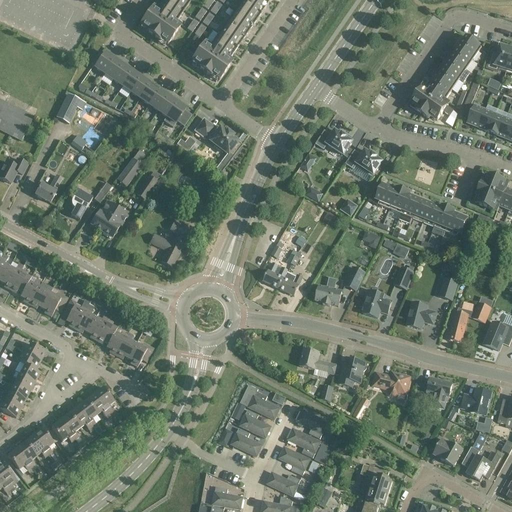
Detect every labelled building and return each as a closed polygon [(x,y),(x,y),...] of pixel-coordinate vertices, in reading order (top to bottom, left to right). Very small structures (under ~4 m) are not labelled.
[(168,0),(162,0),(156,9),(167,16),(176,22),(184,11),(168,0)] [(191,0),(168,0),(184,11),(191,0)] [(214,2),(211,0),(207,0),(203,8),(208,11),(214,2)] [(262,14),(241,0),(234,11),(254,25),(262,14)] [(270,3),(266,0),(241,0),(262,14),(270,3)] [(222,7),(217,3),(210,13),(215,16),(222,7)] [(154,7),(141,26),(148,31),(147,33),(153,37),(167,16),(156,9),(154,7)] [(206,13),(201,9),(195,19),(200,23),(206,13)] [(254,25),(234,11),(226,23),(246,37),(254,25)] [(214,18),(209,15),(202,24),(207,28),(214,18)] [(176,22),(167,16),(153,37),(159,41),(160,40),(167,45),(181,25),(176,22)] [(198,24),(194,20),(187,30),(192,33),(198,24)] [(246,37),(226,23),(218,35),(238,48),(246,37)] [(201,25),(194,35),(200,39),(206,29),(201,25)] [(213,32),(205,43),(210,46),(219,52),(230,60),(238,48),(218,35),(217,36),(213,32)] [(473,62),(482,49),(463,36),(454,49),(473,62)] [(205,43),(192,62),(199,67),(199,68),(205,73),(219,52),(210,46),(205,43)] [(507,71),(511,53),(511,50),(510,50),(511,48),(502,45),(498,58),(491,56),(487,70),(498,73),(500,68),(507,71)] [(466,72),(473,62),(454,49),(447,59),(466,72)] [(219,52),(205,73),(211,77),(212,75),(219,81),(232,62),(230,60),(219,52)] [(114,60),(105,54),(95,68),(104,75),(114,60)] [(447,59),(440,69),(459,82),(463,84),(470,75),(466,72),(447,59)] [(104,75),(100,81),(109,87),(113,81),(123,66),(114,60),(104,75)] [(132,73),(123,66),(113,81),(122,87),(132,73)] [(452,91),(459,82),(440,69),(434,79),(452,91)] [(478,84),(483,73),(479,71),(460,118),(465,120),(480,85),(478,84)] [(141,79),(132,73),(122,87),(131,93),(141,79)] [(150,85),(141,79),(131,93),(140,99),(150,85)] [(427,88),(445,101),(452,91),(434,79),(427,88)] [(159,91),(150,85),(140,99),(149,106),(159,91)] [(422,89),(417,97),(429,105),(437,95),(427,88),(425,91),(422,89)] [(168,97),(159,91),(149,106),(158,112),(168,97)] [(437,95),(429,105),(442,114),(443,113),(450,118),(454,112),(447,107),(449,104),(445,101),(437,95)] [(56,119),(69,125),(77,109),(82,112),(86,105),(68,96),(56,119)] [(177,104),(168,97),(158,112),(167,118),(177,104)] [(429,105),(417,97),(412,104),(418,108),(416,111),(422,116),(429,105)] [(30,133),(27,131),(33,118),(0,101),(0,130),(22,142),(24,136),(27,138),(30,133)] [(167,119),(164,123),(173,129),(176,125),(177,123),(184,128),(192,117),(185,112),(186,110),(177,104),(167,119)] [(429,105),(422,116),(429,120),(431,117),(437,122),(442,114),(429,105)] [(479,128),(489,133),(495,116),(497,111),(488,107),(485,112),(479,128)] [(468,124),(479,128),(485,112),(475,108),(468,124)] [(489,133),(499,137),(505,120),(495,116),(489,133)] [(499,137),(508,141),(511,132),(511,123),(505,120),(499,137)] [(214,129),(204,121),(195,132),(207,141),(209,138),(212,141),(211,142),(216,146),(214,147),(215,148),(225,134),(220,130),(218,133),(214,130),(214,129)] [(327,145),(344,157),(353,143),(347,139),(348,138),(342,134),(341,136),(335,132),(332,137),(325,132),(316,145),(324,150),(327,145)] [(225,134),(215,148),(223,153),(224,152),(228,156),(229,155),(235,159),(243,149),(242,148),(243,146),(242,145),(241,146),(231,139),(232,137),(227,133),(226,135),(225,134)] [(80,153),(87,144),(77,137),(70,146),(80,153)] [(185,144),(180,141),(177,146),(188,154),(193,146),(187,141),(185,144)] [(134,158),(117,181),(126,188),(141,167),(142,168),(143,166),(139,163),(145,155),(140,151),(134,158)] [(353,170),(356,167),(373,178),(383,163),(377,159),(377,158),(372,155),(371,156),(365,152),(362,157),(355,152),(355,151),(345,166),(346,165),(353,170)] [(306,155),(300,168),(308,172),(314,158),(306,155)] [(28,166),(17,160),(14,167),(6,163),(0,174),(0,179),(11,186),(17,174),(22,177),(28,166)] [(226,168),(221,164),(216,170),(222,174),(226,168)] [(150,177),(137,195),(144,201),(156,182),(160,177),(154,172),(150,178),(150,177)] [(492,194),(497,180),(489,176),(486,183),(483,182),(480,189),(492,194)] [(35,196),(50,205),(56,194),(55,193),(62,181),(56,177),(49,190),(41,186),(35,196)] [(506,183),(497,180),(492,194),(503,199),(507,190),(503,189),(506,183)] [(382,187),(377,201),(380,202),(378,205),(378,206),(387,210),(390,211),(399,190),(396,189),(383,184),(382,187)] [(94,201),(99,205),(111,189),(106,185),(94,201)] [(492,194),(480,189),(477,196),(480,198),(477,205),(486,208),(492,194)] [(399,190),(390,211),(392,211),(399,215),(401,215),(410,194),(408,194),(399,190)] [(500,207),(510,211),(511,205),(511,192),(507,190),(503,199),(500,207)] [(80,222),(92,200),(77,191),(73,198),(74,198),(72,201),(72,203),(71,204),(72,206),(72,208),(73,209),(75,210),(71,217),(80,222)] [(322,196),(315,192),(312,199),(319,203),(322,196)] [(401,215),(399,221),(410,225),(412,220),(420,199),(420,198),(410,194),(401,215)] [(486,208),(497,213),(500,207),(503,199),(492,194),(486,208)] [(420,199),(412,220),(423,224),(431,203),(420,199)] [(351,218),(358,208),(348,201),(341,211),(351,218)] [(176,216),(183,206),(176,202),(170,212),(176,216)] [(431,203),(423,224),(424,224),(434,229),(442,208),(432,203),(431,203)] [(111,221),(118,211),(107,204),(101,214),(99,213),(91,226),(102,233),(110,220),(111,221)] [(364,208),(358,217),(362,220),(368,211),(364,208)] [(442,208),(434,229),(436,229),(445,233),(453,212),(444,208),(442,208)] [(110,220),(102,233),(112,240),(120,227),(121,228),(128,217),(118,211),(111,221),(110,220)] [(453,212),(445,233),(448,234),(457,238),(459,234),(461,235),(462,235),(467,221),(468,218),(469,218),(456,213),(453,212)] [(328,214),(323,222),(332,228),(337,220),(328,214)] [(173,269),(185,246),(180,243),(182,238),(185,239),(191,229),(176,221),(170,232),(176,235),(173,240),(172,239),(170,244),(155,236),(150,245),(166,252),(160,263),(173,269)] [(366,232),(363,241),(371,244),(369,247),(376,250),(381,239),(366,232)] [(296,245),(301,248),(306,241),(300,238),(296,245)] [(386,241),(384,247),(389,250),(392,244),(386,241)] [(271,256),(277,260),(283,251),(282,250),(276,247),(271,256)] [(0,282),(2,284),(10,269),(4,266),(8,258),(3,256),(1,259),(0,261),(0,282)] [(299,260),(295,258),(291,266),(296,268),(299,260)] [(313,274),(319,265),(310,259),(304,268),(313,274)] [(442,262),(442,271),(453,271),(453,262),(442,262)] [(263,283),(279,290),(284,280),(274,275),(278,267),(273,264),(269,273),(268,273),(263,283)] [(400,267),(393,286),(406,291),(413,273),(400,267)] [(15,271),(10,269),(2,284),(5,286),(4,288),(10,292),(22,271),(17,268),(15,271)] [(345,287),(356,292),(365,275),(354,269),(345,287)] [(19,293),(22,295),(23,295),(29,283),(30,283),(31,280),(26,277),(27,274),(22,271),(10,292),(17,296),(19,293)] [(284,280),(279,290),(294,298),(299,288),(303,279),(298,276),(293,285),(284,280)] [(24,303),(30,307),(42,285),(42,286),(43,283),(37,280),(34,286),(30,283),(29,283),(23,295),(22,295),(20,298),(25,301),(24,303)] [(457,284),(445,280),(440,298),(452,302),(457,284)] [(42,285),(30,307),(37,311),(38,308),(42,310),(50,294),(53,290),(42,285),(42,286),(42,285)] [(331,306),(339,308),(342,293),(334,291),(334,289),(328,287),(327,290),(319,288),(316,303),(323,305),(323,306),(330,308),(331,306)] [(363,315),(378,320),(381,311),(388,314),(392,303),(384,301),(385,297),(369,292),(366,300),(368,301),(363,315)] [(50,294),(42,310),(46,312),(45,315),(51,319),(55,312),(60,315),(69,300),(63,297),(57,294),(56,297),(50,294)] [(70,301),(62,316),(68,319),(66,322),(70,325),(69,327),(76,331),(88,308),(90,304),(85,301),(82,307),(80,311),(75,308),(76,304),(70,301)] [(428,308),(413,304),(407,327),(422,331),(424,323),(433,326),(436,314),(427,312),(428,308)] [(459,310),(457,314),(468,317),(468,319),(473,320),(486,325),(492,310),(478,305),(474,314),(459,310)] [(88,308),(76,331),(82,335),(84,332),(87,334),(95,319),(90,316),(92,313),(93,311),(88,308)] [(461,344),(468,319),(468,317),(457,314),(456,314),(449,341),(461,344)] [(101,322),(95,319),(87,334),(92,337),(91,339),(97,342),(106,325),(108,321),(103,318),(101,322)] [(106,325),(97,342),(103,346),(105,343),(108,345),(115,333),(116,331),(111,328),(113,324),(108,321),(106,325)] [(0,336),(0,340),(1,341),(5,343),(7,339),(13,329),(8,327),(5,325),(0,322),(0,327),(6,331),(2,337),(2,338),(0,336)] [(509,348),(511,339),(511,328),(504,325),(502,328),(493,324),(484,346),(499,353),(502,345),(509,348)] [(120,336),(115,333),(108,345),(106,349),(111,351),(109,354),(116,357),(127,336),(122,333),(120,336)] [(124,359),(128,361),(136,345),(131,342),(132,339),(127,336),(116,357),(122,361),(124,359)] [(142,348),(136,345),(128,361),(132,363),(130,366),(137,369),(141,362),(146,365),(154,351),(143,345),(142,348)] [(25,355),(41,363),(46,354),(30,346),(25,355)] [(304,350),(300,368),(315,371),(313,377),(327,380),(328,374),(335,376),(337,367),(318,362),(319,354),(304,350)] [(25,355),(20,364),(24,367),(25,366),(36,372),(41,363),(25,355)] [(361,385),(366,365),(352,362),(350,368),(344,367),(339,386),(352,389),(354,383),(361,385)] [(35,383),(40,374),(36,372),(25,366),(24,367),(20,375),(35,383)] [(20,375),(15,384),(31,392),(35,383),(20,375)] [(376,375),(373,388),(389,391),(389,392),(389,393),(389,395),(390,397),(392,399),(396,399),(398,397),(399,396),(399,395),(406,396),(410,379),(393,375),(392,379),(376,375)] [(309,391),(309,392),(313,394),(314,395),(317,389),(320,382),(315,380),(313,387),(311,386),(309,391)] [(417,400),(414,412),(423,414),(425,406),(444,411),(445,409),(448,395),(450,395),(452,386),(430,380),(427,393),(425,401),(417,400)] [(15,384),(10,393),(26,402),(31,392),(15,384)] [(249,387),(240,404),(249,409),(275,421),(280,410),(266,403),(267,399),(268,399),(257,393),(258,391),(249,387)] [(321,399),(320,401),(328,403),(330,404),(334,390),(324,387),(321,399)] [(103,389),(95,396),(112,418),(113,420),(117,417),(110,408),(115,404),(103,389)] [(471,414),(486,418),(492,394),(476,391),(474,399),(465,396),(461,410),(471,412),(471,414)] [(10,393),(5,403),(21,411),(26,402),(10,393)] [(278,395),(274,403),(282,407),(283,404),(286,399),(278,395)] [(95,396),(86,403),(97,417),(102,413),(105,418),(108,421),(112,418),(95,396)] [(363,399),(353,418),(357,420),(367,401),(363,399)] [(501,412),(498,424),(506,426),(507,420),(511,421),(511,399),(511,402),(508,414),(501,412)] [(5,403),(1,412),(16,420),(21,411),(5,403)] [(92,421),(97,417),(86,403),(77,409),(94,431),(98,428),(92,421)] [(77,409),(69,416),(80,430),(85,427),(90,434),(94,431),(77,409)] [(246,416),(240,427),(266,440),(272,428),(257,421),(259,416),(249,411),(246,416)] [(323,435),(328,424),(302,412),(297,423),(312,430),(310,435),(321,440),(323,435)] [(80,430),(69,416),(60,423),(75,442),(78,439),(75,434),(80,430)] [(449,432),(452,425),(444,422),(442,430),(449,432)] [(71,444),(75,442),(60,423),(51,430),(62,444),(67,440),(71,444)] [(239,429),(232,446),(257,458),(263,447),(248,440),(251,434),(239,429)] [(316,455),(321,443),(294,430),(288,442),(305,449),(303,454),(314,459),(316,455)] [(43,431),(34,438),(44,452),(48,457),(48,456),(52,454),(49,449),(53,446),(43,431)] [(327,432),(322,441),(328,444),(332,434),(327,432)] [(472,449),(462,466),(470,470),(467,475),(481,483),(484,478),(489,481),(501,459),(492,454),(488,463),(477,457),(480,453),(487,439),(480,435),(473,449),(472,449)] [(34,438),(25,445),(36,459),(41,455),(44,459),(48,457),(44,452),(34,438)] [(441,461),(454,468),(463,451),(450,444),(450,445),(442,441),(433,456),(441,460),(441,461)] [(511,448),(511,444),(506,442),(502,451),(509,455),(511,448)] [(77,444),(73,448),(77,454),(82,450),(78,445),(77,444)] [(25,445),(17,451),(31,470),(36,476),(40,473),(35,467),(31,462),(36,459),(25,445)] [(323,445),(314,463),(320,466),(323,467),(325,468),(333,450),(323,445)] [(305,472),(311,461),(285,449),(279,460),(294,467),(292,472),(303,477),(305,472)] [(27,473),(31,470),(17,451),(8,457),(18,472),(23,468),(27,473)] [(246,460),(234,454),(231,460),(243,466),(246,460)] [(313,462),(309,472),(315,475),(320,466),(314,463),(313,462)] [(4,466),(0,468),(0,479),(9,491),(11,494),(12,495),(15,492),(12,489),(13,489),(18,485),(14,480),(4,466)] [(385,508),(392,483),(388,482),(389,479),(387,479),(389,473),(370,467),(361,497),(368,499),(367,502),(370,503),(370,505),(378,508),(380,509),(381,506),(385,508)] [(239,480),(226,474),(223,480),(236,486),(239,480)] [(273,474),(267,485),(293,498),(298,486),(300,482),(290,477),(287,481),(273,474)] [(9,491),(0,479),(0,491),(2,490),(8,498),(11,494),(9,491)] [(215,493),(213,506),(241,511),(243,499),(228,496),(228,491),(216,489),(215,493)] [(318,501),(316,504),(318,505),(325,508),(327,505),(332,495),(325,491),(323,490),(318,501)] [(376,511),(378,508),(370,505),(370,503),(367,502),(368,499),(361,497),(355,511),(376,511)] [(282,498),(280,506),(264,503),(262,511),(301,511),(302,509),(293,507),(293,503),(282,498)]
